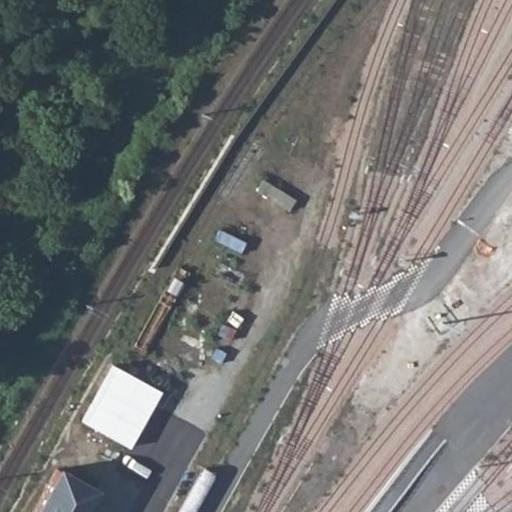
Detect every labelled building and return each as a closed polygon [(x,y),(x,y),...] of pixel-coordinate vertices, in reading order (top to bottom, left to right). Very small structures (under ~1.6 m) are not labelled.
[(321,125),(335,106),(316,92),(298,119),(317,132),(321,125)] [(0,144),(23,160),(45,126),(20,110),(0,139),(0,144)] [(286,136),(322,160),(338,137),(321,125),(317,132),(298,119),(286,136)] [(139,458),(177,396),(116,362),(82,424),(139,458)] [(81,511),(92,491),(57,470),(34,511),(81,511)]
